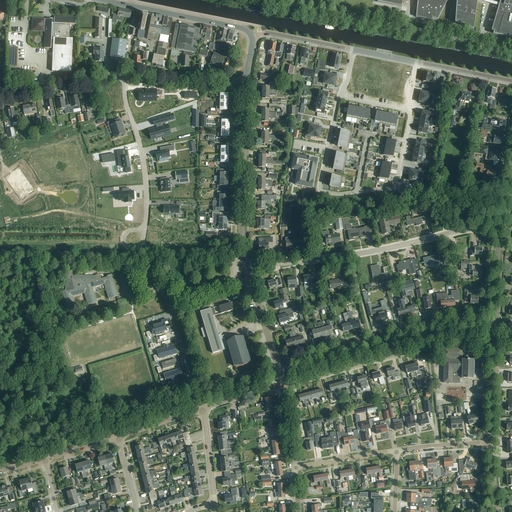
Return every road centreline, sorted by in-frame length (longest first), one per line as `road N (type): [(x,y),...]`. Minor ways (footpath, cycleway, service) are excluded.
road 1 (residential): [(409,108),(396,186),(317,197),(341,94)]
road 2 (unclassified): [(247,267),(500,227)]
road 3 (residential): [(511,51),(270,0)]
road 4 (tertiary): [(280,362),(434,322),(494,322)]
road 5 (tertiary): [(244,258),(245,82)]
road 6 (residential): [(282,385),(442,339)]
road 7 (tertiary): [(251,37),(237,27),(98,0)]
road 8 (residential): [(124,75),(142,161),(143,230)]
road 9 (unclassified): [(0,98),(124,75)]
road 10 (unclassified): [(124,75),(245,82)]
